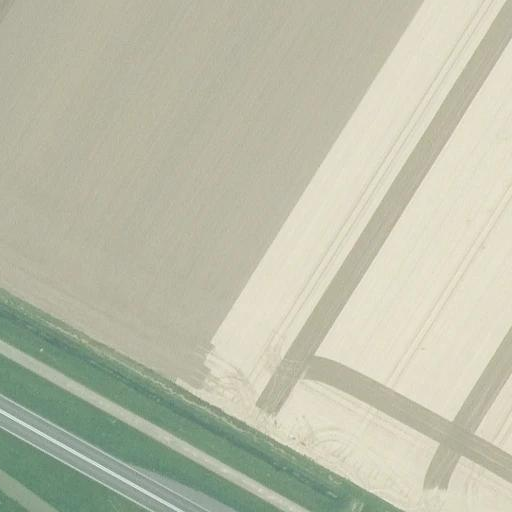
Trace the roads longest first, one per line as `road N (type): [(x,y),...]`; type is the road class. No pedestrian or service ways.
road 1 (unclassified): [(301,511),(0,346)]
road 2 (trunk): [(177,511),(0,413)]
